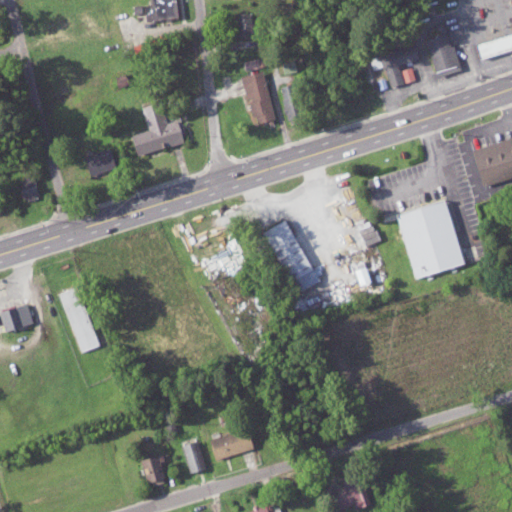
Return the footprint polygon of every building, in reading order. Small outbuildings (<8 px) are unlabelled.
[(147,0),(149,6),(141,7),(143,20),(174,17),(172,0),(147,0)] [(234,38),(248,37),(247,12),(232,13),(234,38)] [(511,30),(473,43),(478,58),(511,46),(511,30)] [(425,38),(436,71),(459,63),(447,31),(425,38)] [(388,85),(415,78),(410,62),(420,60),(415,43),(379,52),(388,85)] [(273,118),(261,70),(241,75),(253,123),(273,118)] [(135,155),(182,141),(175,118),(166,121),(159,102),(141,107),(148,128),(129,134),(135,155)] [(511,135),(467,148),(479,190),(511,180),(511,135)] [(113,168),(107,148),(82,156),(89,175),(113,168)] [(40,194),(34,175),(15,180),(21,200),(40,194)] [(461,264),(443,198),(394,212),(412,277),(461,264)] [(284,281),(280,283),(293,312),(303,307),(296,291),(315,282),(285,219),(260,230),(284,281)] [(98,344),(75,285),(57,292),(80,351),(98,344)] [(0,315),(2,329),(30,324),(27,304),(0,308),(0,315)] [(207,440),(214,459),(251,446),(244,427),(207,440)] [(205,468),(199,440),(183,443),(188,471),(205,468)] [(139,458),(147,484),(166,479),(159,453),(139,458)] [(353,508),(367,503),(361,483),(325,495),(331,510),(351,504),(353,508)] [(279,511),(276,501),(264,504),(266,511),(279,511)]
